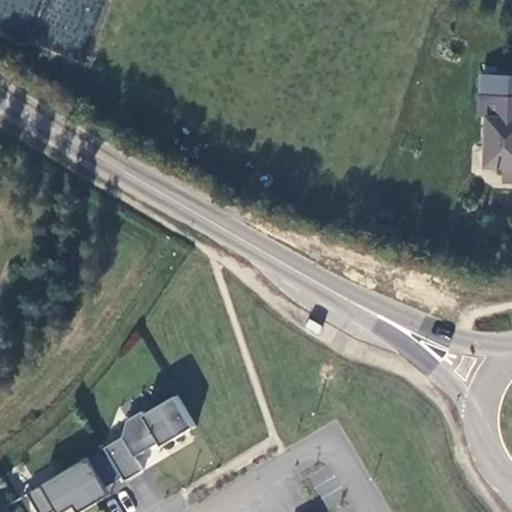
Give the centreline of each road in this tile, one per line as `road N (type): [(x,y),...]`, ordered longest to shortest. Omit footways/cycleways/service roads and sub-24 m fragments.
road 1 (secondary): [(353,302),(0,96)]
road 2 (secondary): [(353,302),(485,421)]
road 3 (secondary): [(511,352),(353,302)]
road 4 (residential): [(212,511),(331,440)]
